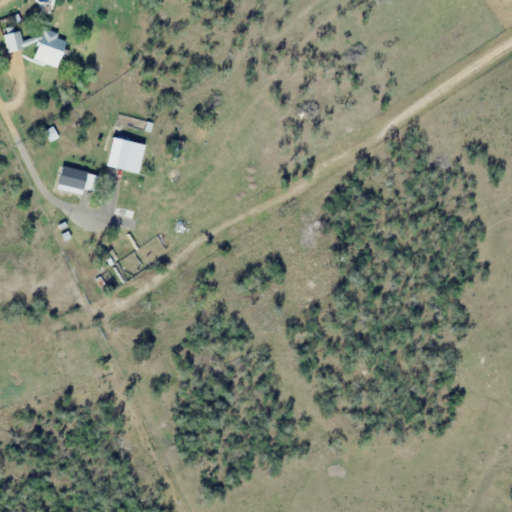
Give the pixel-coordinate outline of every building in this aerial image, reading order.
[(23,12),(10,15),(11,18),(9,18),(11,25),(21,23),(21,19),(25,18),(23,12)] [(42,26),(61,33),(59,39),(65,41),(55,69),(30,60),(42,26)] [(0,48),(0,39),(16,34),(20,47),(1,52),(0,48)] [(60,166),(57,184),(83,189),(87,172),(60,166)] [(108,183),(105,200),(138,206),(141,189),(108,183)] [(136,213),(116,208),(111,227),(132,232),(136,213)] [(57,224),(64,222),(70,238),(64,241),(57,224)]
